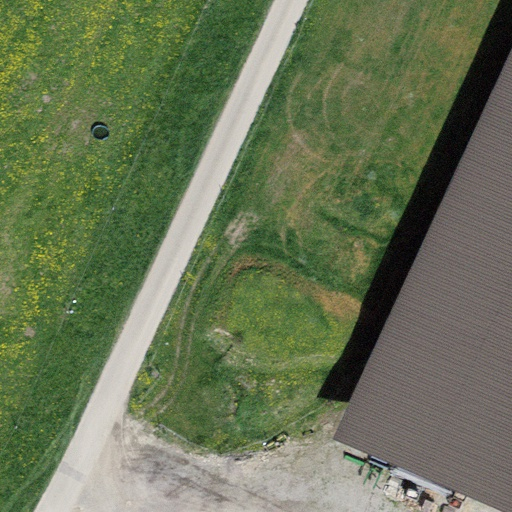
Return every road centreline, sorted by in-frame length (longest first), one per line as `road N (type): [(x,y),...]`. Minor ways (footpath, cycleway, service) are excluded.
road 1 (unclassified): [(294,0),(57,511)]
road 2 (track): [(229,511),(90,441)]
